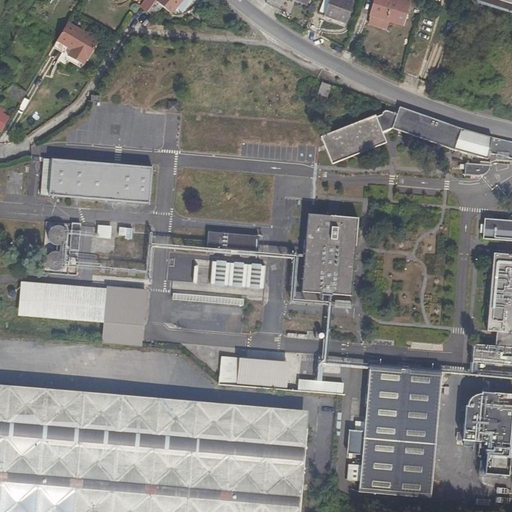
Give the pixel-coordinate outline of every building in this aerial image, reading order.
[(143,0),(137,10),(145,15),(155,3),(170,15),(182,0),(155,0),(155,1),(154,0),(143,0)] [(266,0),(265,4),(278,10),(282,0),(297,0),(307,4),(308,0),(266,0)] [(330,0),(349,0),(353,1),(353,0),(323,0),(318,13),(324,15),(330,0)] [(330,0),(324,15),(345,23),(353,1),(349,0),(330,0)] [(373,0),(371,9),(373,10),(368,25),(385,30),(388,21),(403,26),(409,3),(399,0),(373,0)] [(511,0),(476,0),(511,11),(511,4),(511,0)] [(317,36),(323,20),(324,15),(318,13),(312,11),(305,29),(317,36)] [(345,23),(324,15),(323,20),(343,28),(345,23)] [(85,62),(86,62),(96,45),(65,26),(60,33),(54,45),(68,53),(65,60),(80,69),(85,62)] [(418,80),(424,59),(408,53),(402,74),(418,80)] [(14,74),(19,65),(3,57),(0,63),(0,67),(12,74),(14,74)] [(330,86),(321,83),(317,95),(327,98),(330,86)] [(13,84),(3,93),(19,102),(26,92),(13,84)] [(167,111),(175,111),(176,102),(168,102),(167,111)] [(0,131),(0,132),(9,116),(2,113),(4,108),(0,106),(0,131)] [(375,115),(320,137),(331,165),(386,143),(382,133),(391,129),(455,151),(487,160),(489,154),(497,156),(497,153),(507,154),(506,158),(511,159),(511,142),(492,138),(461,129),(399,107),(396,114),(387,111),(386,111),(385,111),(384,112),(382,113),(382,114),(381,115),(376,117),(375,115)] [(40,195),(48,196),(51,159),(43,159),(40,195)] [(48,196),(149,204),(152,167),(120,165),(90,162),(51,159),(48,196)] [(464,170),(463,176),(479,176),(481,176),(483,175),(485,174),(486,172),(488,171),(488,169),(489,167),(489,165),(452,162),(451,169),(464,170)] [(350,297),(358,219),(337,217),(328,216),(308,214),(301,292),(350,297)] [(483,219),(482,239),(511,241),(511,220),(509,221),(483,219)] [(73,250),(81,251),(83,225),(75,224),(73,250)] [(48,244),(51,246),(54,247),(58,247),(61,245),(64,243),(65,240),(66,236),(66,233),(64,230),(62,227),(58,225),(55,225),(51,226),(48,228),(46,230),(45,234),(44,238),(46,241),(48,244)] [(186,231),(171,230),(168,261),(183,262),(186,231)] [(208,233),(186,231),(183,262),(205,264),(208,233)] [(205,264),(256,268),(259,237),(208,233),(205,264)] [(44,268),(47,270),(50,271),(54,271),(57,270),(60,268),(62,265),(63,262),(62,258),(61,255),(59,252),(56,251),(52,250),(49,251),(46,252),(43,255),(42,258),(42,261),(42,265),(44,268)] [(511,255),(493,253),(486,331),(496,332),(495,346),(473,344),(471,362),(511,365),(511,255)] [(208,301),(261,306),(263,282),(210,278),(208,301)] [(20,315),(102,321),(105,289),(22,282),(21,299),(20,315)] [(206,301),(206,293),(193,292),(192,299),(206,301)] [(239,358),(221,356),(219,385),(237,386),(239,358)] [(441,373),(369,367),(363,431),(349,430),(347,454),(362,455),(361,466),(348,465),(346,480),(359,481),(358,492),(431,498),(441,373)] [(297,380),(297,390),(342,392),(342,381),(297,380)] [(466,406),(464,406),(461,440),(462,440),(473,441),(478,441),(477,456),(485,456),(483,472),(508,475),(511,427),(511,410),(511,405),(511,395),(505,394),(501,394),(480,392),(480,394),(479,394),(478,394),(477,394),(477,395),(476,395),(475,395),(474,395),(474,396),(473,396),(472,396),(472,397),(471,397),(471,398),(470,398),(470,399),(469,399),(469,400),(468,400),(468,401),(467,402),(467,403),(467,404),(466,404),(466,405),(466,406)] [(299,511),(307,429),(0,403),(0,511),(299,511)]
